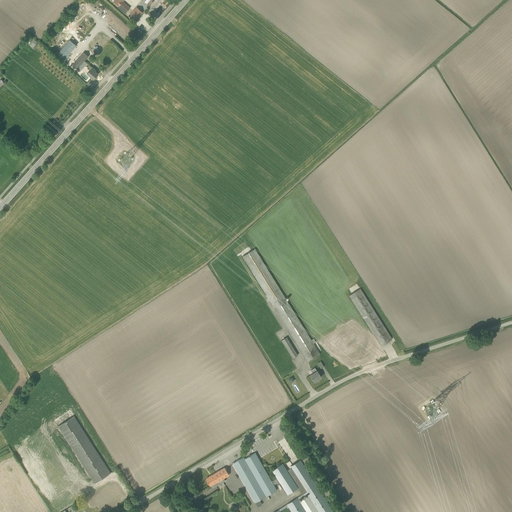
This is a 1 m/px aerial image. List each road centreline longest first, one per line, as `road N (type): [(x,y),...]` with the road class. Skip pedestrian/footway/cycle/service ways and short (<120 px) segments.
road 1 (unclassified): [(122,511),(343,375),(511,316)]
road 2 (secondary): [(0,208),(185,0)]
